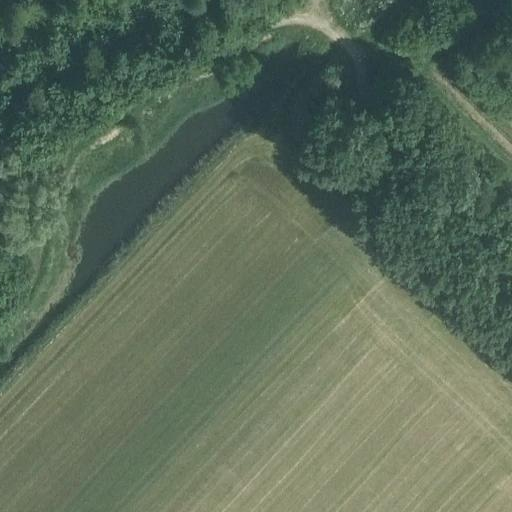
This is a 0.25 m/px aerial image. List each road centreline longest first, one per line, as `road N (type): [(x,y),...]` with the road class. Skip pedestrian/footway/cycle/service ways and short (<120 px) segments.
road 1 (track): [(0,167),(74,138),(266,27),(304,20),(370,61)]
road 2 (track): [(67,140),(43,275),(0,321)]
